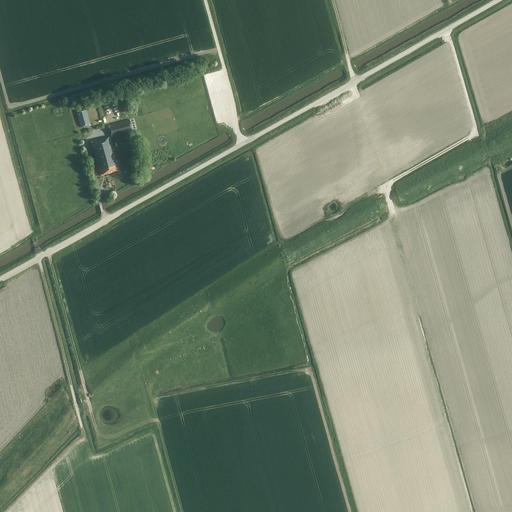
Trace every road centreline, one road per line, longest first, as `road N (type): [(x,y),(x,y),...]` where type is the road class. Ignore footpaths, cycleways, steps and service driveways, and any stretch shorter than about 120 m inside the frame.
road 1 (unclassified): [(242,142),(497,0)]
road 2 (unclassified): [(0,278),(242,142)]
